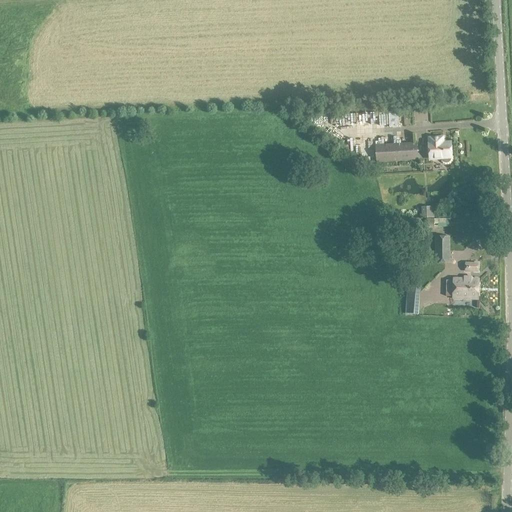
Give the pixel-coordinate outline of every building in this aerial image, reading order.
[(397,125),(397,118),(379,119),(379,126),(397,125)] [(430,139),(430,145),(429,145),(429,159),(443,158),(443,160),(444,162),(445,163),(447,163),(449,163),(450,161),(451,160),(451,158),(452,158),(451,143),(443,143),(443,138),(430,139)] [(417,143),(376,146),(377,163),(403,161),(418,160),(417,143)] [(421,215),(421,218),(434,218),(433,214),(432,215),(431,208),(422,209),(423,215),(421,215)] [(426,227),(446,227),(446,219),(425,219),(426,227)] [(451,237),(435,237),(436,264),(451,263),(451,237)] [(478,263),(466,263),(466,272),(478,272),(478,263)] [(479,279),(462,279),(454,278),(454,299),(478,300),(479,279)] [(407,285),(405,314),(419,315),(421,286),(407,285)]
